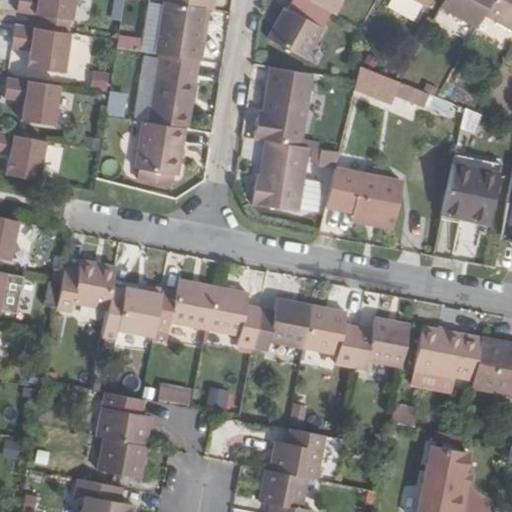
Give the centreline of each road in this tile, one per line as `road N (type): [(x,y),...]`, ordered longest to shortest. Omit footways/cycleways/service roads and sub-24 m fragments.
road 1 (residential): [(206,240),(511,300)]
road 2 (residential): [(206,240),(245,0)]
road 3 (residential): [(64,211),(206,240)]
